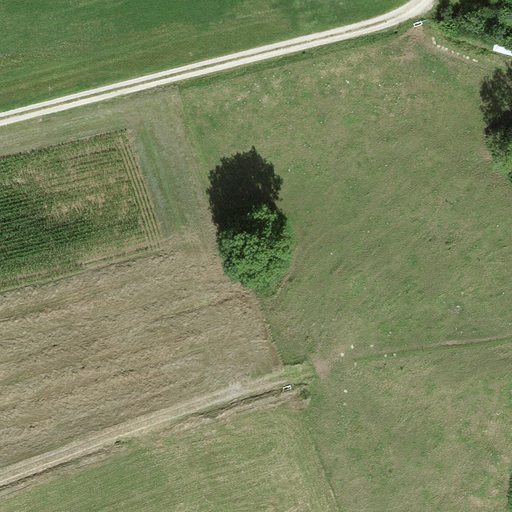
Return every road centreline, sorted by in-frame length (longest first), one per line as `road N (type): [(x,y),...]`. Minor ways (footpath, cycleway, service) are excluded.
road 1 (track): [(421,0),(364,28),(0,121)]
road 2 (track): [(0,482),(287,378)]
